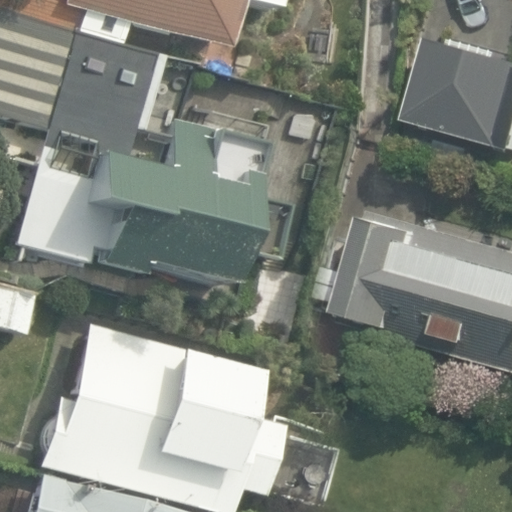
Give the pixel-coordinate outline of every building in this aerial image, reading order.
[(87,265),(211,300),(255,144),(169,121),(155,170),(119,160),(149,54),(119,46),(124,27),(217,53),(230,5),(262,14),(266,0),(0,0),(0,119),(40,130),(7,248),(14,251),(6,280),(50,293),(59,261),(77,266),(80,252),(90,255),(87,265)] [(511,62),(438,43),(415,126),(511,151),(511,62)] [(345,326),(511,371),(511,250),(376,214),(345,326)] [(0,289),(0,333),(17,338),(29,298),(0,289)] [(35,469),(194,511),(220,511),(226,491),(252,498),(271,428),(233,418),(243,381),(80,337),(63,398),(55,396),(35,469)] [(164,511),(30,475),(20,511),(164,511)]
